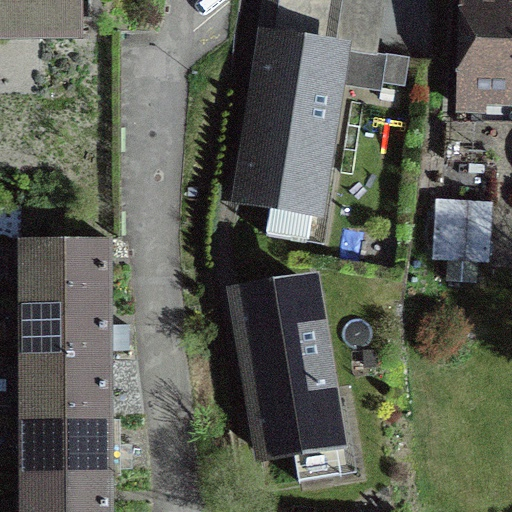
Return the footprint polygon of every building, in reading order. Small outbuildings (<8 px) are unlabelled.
[(0,0),(0,31),(82,31),(81,0),(0,0)] [(511,0),(481,0),(480,120),(511,120),(511,0)] [(54,42),(55,76),(104,75),(104,41),(54,42)] [(362,55),(279,41),(250,212),(333,226),(362,55)] [(55,76),(55,109),(105,108),(104,75),(55,76)] [(55,109),(56,138),(106,137),(105,108),(55,109)] [(56,138),(56,164),(106,163),(106,137),(56,138)] [(56,164),(57,190),(107,189),(106,163),(56,164)] [(57,190),(58,217),(107,216),(107,189),(57,190)] [(489,203),(435,202),(434,259),(447,259),(446,280),(471,281),(471,260),(488,261),(489,203)] [(58,217),(58,243),(108,242),(107,216),(58,217)] [(18,243),(19,307),(110,306),(108,242),(58,243),(18,243)] [(337,290),(245,305),(273,471),(365,456),(337,290)] [(110,371),(110,306),(19,307),(19,372),(110,371)] [(19,372),(21,444),(111,444),(110,371),(19,372)] [(111,511),(111,444),(21,444),(21,511),(111,511)]
